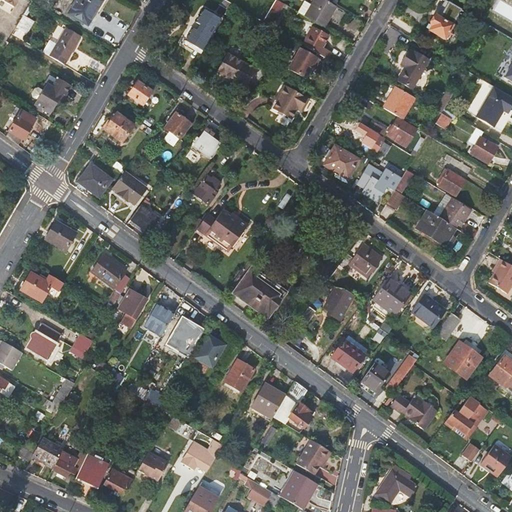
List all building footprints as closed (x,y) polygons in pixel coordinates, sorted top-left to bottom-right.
[(75,0),(67,14),(84,24),(94,6),(96,8),(100,0),(75,0)] [(265,0),(260,8),(267,12),(270,9),(273,4),(266,0),(265,0)] [(327,0),(313,0),(305,15),(323,26),(335,5),(327,0)] [(446,34),(448,35),(451,34),(450,31),(448,30),(460,9),(445,0),(436,16),(434,16),(429,24),(431,26),(428,31),(443,39),(446,34)] [(86,25),(96,8),(94,6),(84,24),(86,25)] [(188,43),(200,50),(218,18),(202,9),(195,22),(198,24),(188,43)] [(267,12),(262,22),(272,27),(279,14),(270,9),(267,12)] [(482,14),(479,20),(511,38),(511,11),(504,26),(482,14)] [(33,21),(22,15),(15,27),(26,33),(33,21)] [(198,24),(195,22),(184,40),(188,43),(198,24)] [(48,55),(62,63),(78,36),(64,28),(48,55)] [(316,29),(307,46),(326,57),(329,52),(321,47),(328,35),(316,29)] [(315,65),(319,58),(299,47),(287,68),(305,78),(313,64),(315,65)] [(427,59),(413,50),(412,52),(408,49),(400,63),(404,66),(396,79),(410,88),(427,59)] [(229,76),(245,85),(247,80),(256,86),(263,73),(225,52),(214,71),(227,79),(229,76)] [(34,104),(51,113),(62,93),(65,94),(70,85),(52,73),(42,91),(39,88),(35,89),(32,93),(33,97),(36,99),(34,104)] [(243,88),(245,85),(229,76),(227,79),(243,88)] [(126,95),(141,105),(151,91),(136,81),(126,95)] [(279,94),(276,99),(272,106),(277,109),(283,112),(291,117),(296,108),(297,106),(300,108),(306,97),(303,95),(283,84),(278,93),(279,94)] [(511,102),(511,97),(490,84),(472,115),(491,126),(501,109),(507,112),(511,102)] [(393,85),(381,107),(399,117),(411,96),(393,85)] [(444,88),(436,103),(441,105),(449,91),(444,88)] [(304,93),(303,95),(306,97),(300,108),(297,106),(296,108),(302,111),(310,97),(304,93)] [(369,108),(372,102),(358,94),(355,100),(369,108)] [(431,99),(427,105),(438,111),(440,107),(441,105),(436,103),(431,99)] [(456,116),(443,109),(441,113),(453,121),(456,116)] [(8,132),(23,140),(35,118),(20,110),(8,132)] [(504,111),(496,128),(502,130),(509,114),(504,111)] [(164,128),(178,139),(190,124),(175,113),(164,128)] [(451,120),(441,113),(435,123),(445,130),(451,120)] [(104,129),(120,141),(132,126),(115,114),(104,129)] [(394,117),(390,124),(394,126),(391,133),(405,140),(413,128),(394,117)] [(376,123),(373,130),(385,135),(388,129),(376,123)] [(366,145),(383,155),(388,146),(371,136),(373,133),(359,124),(355,131),(369,139),(366,145)] [(213,134),(205,128),(193,146),(208,157),(218,144),(210,138),(213,134)] [(469,141),(475,145),(470,153),(487,163),(496,147),(480,137),(483,132),(476,128),(469,141)] [(323,163),(333,169),(335,166),(349,174),(358,159),(334,145),(323,163)] [(449,155),(443,165),(447,168),(447,169),(444,168),(436,183),(438,184),(437,186),(455,196),(471,168),(449,155)] [(385,186),(392,189),(399,177),(384,168),(381,172),(367,164),(356,182),(362,187),(361,191),(377,200),(385,186)] [(150,181),(128,165),(126,168),(123,172),(116,181),(123,186),(122,187),(131,196),(133,194),(139,198),(150,181)] [(78,182),(98,196),(110,180),(90,166),(78,182)] [(347,178),(349,174),(335,166),(333,169),(334,170),(340,179),(347,178)] [(399,193),(411,172),(404,168),(399,177),(392,189),(399,193)] [(209,178),(204,175),(200,181),(202,183),(194,193),(208,204),(216,193),(213,191),(219,182),(211,176),(209,178)] [(396,211),(405,197),(394,190),(386,205),(390,208),(394,211),(394,210),(396,211)] [(432,211),(438,215),(449,199),(442,195),(432,211)] [(449,199),(438,215),(455,226),(458,220),(462,222),(469,211),(449,199)] [(159,220),(140,205),(128,221),(147,236),(159,220)] [(196,228),(217,243),(220,240),(229,247),(230,244),(235,248),(245,234),(241,230),(246,224),(235,216),(234,218),(228,213),(219,208),(212,217),(206,213),(197,225),(196,228)] [(417,227),(441,242),(447,232),(451,235),(455,227),(427,210),(417,227)] [(77,233),(56,221),(45,239),(66,251),(77,233)] [(463,222),(459,230),(472,238),(476,230),(463,222)] [(445,244),(451,235),(447,232),(441,242),(445,244)] [(267,240),(264,238),(241,270),(244,272),(245,270),(251,263),(253,265),(262,253),(259,251),(267,240)] [(227,250),(229,247),(220,240),(217,243),(227,250)] [(350,258),(345,255),(338,264),(343,268),(347,263),(366,278),(382,258),(361,243),(350,258)] [(115,289),(122,293),(131,277),(103,256),(91,272),(115,289)] [(511,264),(498,256),(494,264),(496,266),(493,271),(487,280),(507,292),(511,282),(511,264)] [(48,278),(42,275),(40,277),(32,272),(21,290),(41,302),(45,295),(51,286),(56,289),(59,289),(63,283),(50,275),(48,278)] [(261,281),(248,272),(232,293),(265,318),(273,307),(270,304),(277,294),(267,287),(270,283),(263,278),(261,281)] [(406,294),(409,289),(396,279),(393,284),(386,278),(370,299),(390,315),(406,294)] [(345,302),(350,294),(341,288),(335,285),(322,308),(325,310),(324,313),(335,319),(339,313),(341,314),(347,304),(345,302)] [(51,288),(49,295),(57,298),(59,290),(51,288)] [(147,299),(130,290),(119,308),(127,313),(121,322),(130,327),(136,318),(147,299)] [(407,315),(427,331),(443,310),(422,295),(407,315)] [(144,327),(160,337),(174,313),(158,303),(144,327)] [(316,309),(309,304),(303,313),(296,322),(303,327),(316,309)] [(459,320),(450,313),(440,327),(449,334),(459,320)] [(198,329),(181,318),(172,332),(190,342),(198,329)] [(48,360),(58,345),(58,344),(57,343),(62,335),(41,324),(37,331),(36,331),(35,333),(33,334),(31,335),(31,337),(31,339),(25,349),(47,362),(48,360)] [(90,333),(87,337),(94,341),(97,336),(90,333)] [(77,354),(84,358),(86,355),(94,341),(87,337),(81,334),(74,347),(79,349),(77,354)] [(225,345),(208,334),(195,357),(212,367),(225,345)] [(330,355),(349,371),(362,354),(342,339),(330,355)] [(0,362),(12,369),(22,352),(3,341),(0,345),(0,362)] [(444,363),(464,378),(480,357),(459,342),(444,363)] [(61,346),(58,345),(48,360),(51,362),(61,346)] [(418,345),(412,352),(418,356),(423,349),(418,345)] [(194,357),(190,355),(181,369),(186,372),(194,357)] [(491,376),(511,391),(511,361),(505,356),(491,376)] [(254,370),(237,359),(224,381),(242,391),(254,370)] [(381,393),(387,397),(411,365),(405,360),(381,393)] [(102,361),(98,369),(108,375),(112,367),(102,361)] [(373,362),(360,380),(375,391),(388,374),(373,362)] [(121,376),(112,371),(108,377),(117,383),(121,376)] [(0,391),(9,396),(15,385),(0,376),(0,391)] [(67,378),(53,402),(61,407),(75,383),(67,378)] [(372,395),(375,391),(360,380),(357,384),(372,395)] [(298,402),(306,390),(294,381),(285,395),(297,403),(298,402)] [(251,407),(271,419),(272,417),(285,395),(264,383),(251,407)] [(118,392),(138,404),(141,397),(130,390),(122,385),(118,392)] [(73,405),(79,396),(72,392),(67,401),(73,405)] [(404,411),(412,417),(417,420),(415,423),(423,429),(437,410),(423,400),(423,401),(414,395),(409,401),(398,393),(390,404),(403,413),(404,411)] [(120,399),(116,396),(106,417),(119,423),(126,408),(118,405),(120,399)] [(155,396),(151,403),(159,407),(162,401),(155,396)] [(138,404),(166,420),(170,414),(159,407),(151,403),(141,397),(138,404)] [(478,404),(468,397),(457,412),(454,410),(446,421),(445,423),(453,429),(454,427),(465,436),(474,424),(477,426),(488,412),(486,410),(478,404)] [(44,405),(57,413),(61,407),(53,402),(48,399),(44,405)] [(289,418),(285,424),(299,433),(312,416),(308,413),(309,411),(298,402),(297,403),(287,416),(289,418)] [(4,418),(10,423),(14,416),(8,412),(4,418)] [(453,429),(445,423),(444,424),(466,441),(475,429),(477,426),(474,424),(465,436),(454,427),(453,429)] [(31,457),(53,470),(63,450),(64,448),(44,436),(34,453),(31,457)] [(197,465),(207,471),(216,455),(222,445),(217,441),(213,439),(207,448),(194,441),(181,462),(194,470),(197,465)] [(332,452),(311,439),(297,464),(315,474),(319,467),(323,460),(326,462),(332,452)] [(472,461),(480,449),(471,442),(462,454),(472,461)] [(481,462),(498,475),(511,457),(494,444),(481,462)] [(18,455),(29,461),(31,457),(34,453),(23,447),(18,455)] [(66,476),(75,480),(77,477),(88,454),(81,451),(78,458),(63,450),(53,470),(52,470),(57,472),(66,476)] [(169,462),(149,451),(139,469),(146,473),(151,476),(150,478),(158,483),(169,462)] [(109,464),(88,454),(77,477),(99,487),(109,464)] [(256,464),(248,460),(242,470),(240,473),(248,478),(256,464)] [(112,497),(121,502),(124,496),(132,481),(133,480),(112,469),(104,484),(115,490),(112,497)] [(417,485),(391,469),(375,494),(389,503),(399,489),(409,496),(417,485)] [(303,509),(318,484),(314,481),(300,473),(294,470),(280,496),(282,497),(299,507),(303,509)] [(144,480),(137,477),(134,482),(141,486),(144,480)] [(248,496),(264,506),(267,501),(272,492),(248,478),(243,486),(251,491),(248,496)] [(134,482),(132,481),(124,496),(136,503),(145,488),(141,486),(134,482)] [(193,497),(184,511),(209,511),(212,508),(221,493),(202,481),(193,497)] [(277,507),(282,497),(280,496),(272,492),(267,501),(277,507)]
